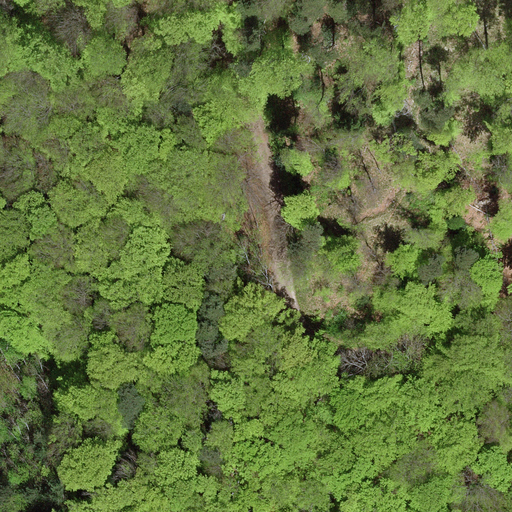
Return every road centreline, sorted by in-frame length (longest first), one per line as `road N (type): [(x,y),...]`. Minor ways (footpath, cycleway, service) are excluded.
road 1 (track): [(315,359),(303,346),(280,269),(270,178),(222,0)]
road 2 (track): [(511,313),(373,358),(315,359)]
